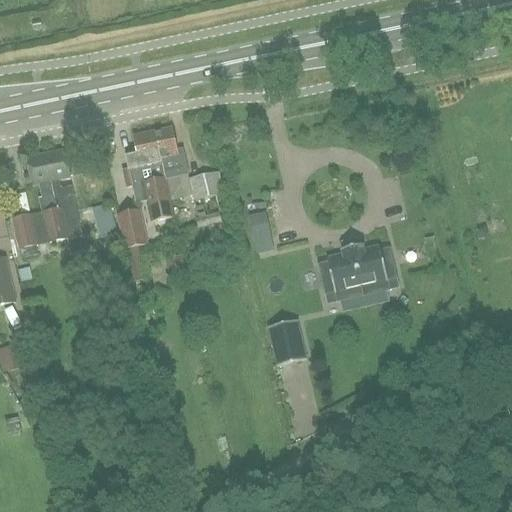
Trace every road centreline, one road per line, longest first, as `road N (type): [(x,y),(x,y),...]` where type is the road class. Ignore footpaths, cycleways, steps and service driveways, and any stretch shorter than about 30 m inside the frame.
road 1 (primary): [(0,115),(511,6)]
road 2 (track): [(210,506),(511,354)]
